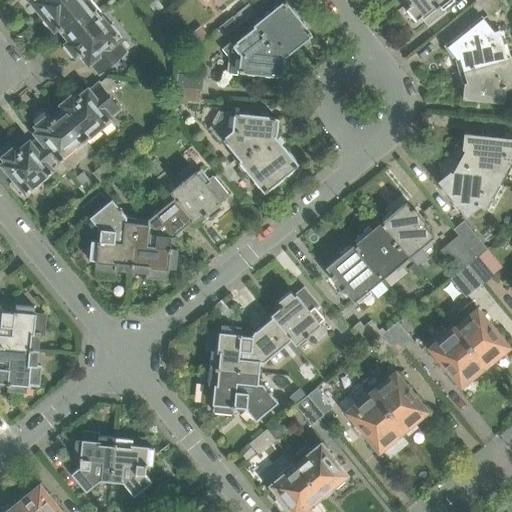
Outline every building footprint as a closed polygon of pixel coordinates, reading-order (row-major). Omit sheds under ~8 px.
[(42,16),(61,0),(31,0),(30,1),(40,14),(42,16)] [(67,38),(101,10),(93,0),(61,0),(42,16),(45,19),(44,20),(54,32),(58,28),(61,32),(62,32),(67,38)] [(157,0),(154,0),(148,5),(155,14),(164,7),(157,0)] [(454,1),(453,0),(407,0),(409,2),(408,3),(410,6),(406,9),(416,21),(421,17),(428,27),(445,13),(442,10),(454,1)] [(511,6),(511,4),(508,0),(477,0),(477,1),(488,15),(502,4),(507,10),(511,6)] [(310,33),(299,19),(300,18),(292,8),(291,9),(287,4),(286,4),(285,2),(284,3),(284,2),(252,27),(253,29),(270,48),(277,51),(279,49),(281,52),(284,49),(288,54),(299,45),(300,46),(310,38),(309,37),(311,36),(310,35),(311,34),(310,33)] [(247,4),(240,10),(247,19),(254,13),(247,4)] [(126,51),(118,40),(120,38),(121,39),(122,38),(112,25),(112,24),(101,10),(67,38),(70,41),(65,44),(75,56),(79,54),(82,57),(83,57),(89,64),(90,63),(96,69),(100,74),(126,51)] [(240,10),(235,14),(242,23),(247,19),(240,10)] [(226,36),(239,26),(232,17),(218,28),(226,36)] [(506,58),(497,31),(492,32),(482,19),(448,47),(455,56),(455,57),(459,72),(506,58)] [(155,22),(149,27),(157,36),(163,31),(155,22)] [(192,47),(211,33),(203,24),(185,38),(192,47)] [(288,54),(284,49),(281,52),(279,49),(277,51),(270,48),(253,29),(232,46),(229,43),(221,50),(228,59),(226,75),(238,76),(238,72),(239,72),(239,73),(241,73),(277,77),(279,77),(279,76),(281,76),(282,75),(282,74),(283,74),(285,61),(284,61),(284,60),(283,59),(288,54)] [(511,85),(511,79),(506,58),(459,72),(463,87),(464,87),(463,99),(503,103),(505,88),(511,85)] [(202,89),(203,77),(190,76),(190,71),(178,69),(176,87),(202,89)] [(110,118),(119,110),(106,95),(123,81),(105,80),(86,95),(84,94),(80,97),(80,96),(76,99),(73,96),(61,105),(60,110),(85,140),(89,137),(88,137),(97,130),(98,131),(97,132),(98,133),(113,121),(112,119),(111,120),(110,118)] [(200,101),(202,89),(176,87),(174,103),(186,104),(187,100),(200,101)] [(85,140),(60,110),(60,114),(55,118),(54,117),(50,120),(47,117),(35,127),(39,131),(36,134),(39,138),(60,163),(63,159),(62,157),(70,151),(73,155),(88,143),(85,140)] [(279,142),(274,136),(276,135),(276,134),(277,134),(278,121),(277,121),(277,120),(277,119),(275,119),(275,118),(273,117),(234,114),(232,115),(232,114),(221,113),(219,125),(211,132),(218,140),(223,136),(223,137),(224,138),(223,139),(224,140),(239,160),(260,144),(266,144),(268,146),(271,144),(274,147),(279,142)] [(511,159),(511,140),(464,135),(463,147),(462,147),(455,160),(497,184),(511,160),(511,159)] [(67,171),(60,163),(39,138),(30,145),(29,143),(26,146),(25,145),(17,152),(14,148),(2,158),(6,162),(0,167),(0,177),(8,187),(10,185),(20,197),(21,196),(20,195),(24,192),(25,193),(30,190),(29,189),(38,182),(44,190),(47,188),(48,187),(50,190),(58,183),(56,180),(67,171)] [(295,167),(297,166),(296,165),(297,164),(296,163),(297,162),(288,152),(288,153),(279,142),(274,147),(271,144),(268,146),(266,144),(260,144),(239,160),(240,161),(239,162),(263,192),(264,192),(265,192),(267,191),(272,187),(273,188),(283,180),(282,179),(295,168),(295,167)] [(228,195),(214,177),(210,181),(200,168),(195,172),(194,171),(183,180),(179,183),(179,184),(175,187),(172,184),(173,183),(165,173),(166,172),(156,159),(154,161),(146,151),(140,156),(147,166),(174,198),(192,222),(193,221),(194,222),(202,216),(203,216),(206,214),(209,218),(221,208),(217,203),(228,195)] [(231,168),(239,162),(236,159),(229,165),(231,168)] [(229,165),(224,160),(216,167),(223,175),(231,168),(229,165)] [(484,209),(497,185),(497,184),(455,160),(447,174),(448,175),(438,181),(466,215),(478,206),(484,209)] [(237,176),(231,168),(223,175),(229,182),(237,176)] [(128,180),(119,170),(109,179),(118,189),(128,180)] [(95,187),(82,172),(74,179),(86,194),(95,187)] [(131,273),(135,224),(125,223),(126,217),(112,200),(108,202),(100,192),(82,207),(90,217),(89,218),(98,228),(97,228),(98,230),(100,230),(99,241),(97,241),(97,242),(96,242),(91,242),(89,260),(94,261),(96,262),(96,263),(115,265),(114,271),(131,273)] [(174,236),(192,222),(174,198),(165,205),(161,205),(156,207),(153,209),(151,213),(150,218),(147,220),(147,226),(135,224),(131,273),(149,274),(149,268),(168,269),(168,268),(170,268),(175,268),(177,249),(172,249),(171,249),(171,247),(169,247),(170,237),(172,237),(172,236),(174,236)] [(433,237),(427,230),(424,225),(425,223),(414,210),(413,210),(412,209),(411,210),(405,203),(393,213),(391,211),(382,219),(383,221),(382,222),(383,224),(382,225),(408,257),(433,237)] [(478,240),(463,222),(454,230),(459,235),(476,257),(486,249),(478,240)] [(408,257),(382,225),(381,223),(380,223),(365,235),(364,234),(355,242),(356,243),(355,244),(355,245),(356,246),(355,247),(381,279),(408,257)] [(476,257),(459,235),(440,251),(458,272),(476,257)] [(381,279),(355,247),(353,246),(350,248),(349,246),(339,254),(341,256),(325,268),(332,275),(331,276),(332,278),(331,278),(342,292),(343,291),(343,292),(341,294),(346,300),(349,297),(353,302),(381,279)] [(466,297),(492,275),(476,257),(458,272),(450,279),(466,297)] [(423,275),(414,264),(409,269),(418,280),(423,275)] [(323,320),(314,308),(318,305),(305,289),(301,292),(300,291),(294,296),(290,292),(278,301),(281,305),(278,308),(279,308),(270,315),(271,316),(295,345),(305,337),(305,338),(309,335),(308,334),(320,325),(319,324),(323,320)] [(510,348),(478,309),(477,308),(476,309),(470,302),(463,308),(468,315),(453,327),(486,369),(496,360),(496,359),(510,348)] [(33,333),(35,314),(34,314),(34,312),(34,307),(15,305),(15,310),(14,310),(14,311),(13,311),(13,313),(3,312),(3,310),(1,307),(1,308),(0,306),(0,347),(38,351),(40,333),(33,333)] [(338,314),(330,320),(341,333),(348,327),(338,314)] [(295,345),(271,316),(271,317),(272,318),(256,331),(255,331),(253,333),(253,335),(251,334),(251,336),(241,335),(241,334),(240,334),(240,332),(239,332),(240,327),(221,325),(221,330),(220,330),(220,332),(219,332),(217,351),(210,350),(209,367),(260,373),(261,362),(266,363),(269,360),(272,360),(276,359),(280,357),(282,353),(283,349),(287,346),(295,356),(300,352),(295,345)] [(379,331),(371,321),(367,325),(378,338),(384,333),(381,330),(379,331)] [(378,338),(367,325),(363,327),(360,322),(350,330),(365,348),(378,338)] [(412,342),(398,325),(397,323),(388,330),(403,349),(412,342)] [(486,369),(453,327),(435,341),(430,335),(422,340),(428,347),(427,349),(460,388),(474,376),(475,377),(486,369)] [(403,349),(388,330),(384,333),(378,338),(393,357),(403,349)] [(28,386),(30,367),(36,367),(38,351),(0,347),(0,382),(6,383),(6,384),(7,384),(7,386),(7,391),(26,392),(26,388),(27,388),(27,385),(28,386)] [(428,412),(395,372),(394,372),(389,365),(385,369),(391,376),(370,392),(403,433),(405,431),(407,433),(415,426),(414,424),(428,412)] [(278,403),(268,391),(263,384),(259,384),(260,373),(209,367),(207,385),(213,385),(211,404),(213,404),(213,406),(213,411),(231,413),(231,408),(244,409),(255,423),(278,403)] [(331,408),(316,389),(306,397),(321,416),(331,408)] [(403,433),(370,392),(350,409),(344,402),(340,405),(346,412),(345,412),(356,425),(353,428),(360,437),(363,434),(378,453),(403,433)] [(321,416),(306,397),(296,405),(311,424),(321,416)] [(258,456),(276,441),(266,430),(249,445),(258,456)] [(111,482),(115,438),(98,436),(98,442),(81,440),(81,441),(80,441),(75,441),(73,458),(78,459),(79,459),(79,460),(80,460),(79,467),(71,474),(86,492),(99,480),(111,482)] [(144,473),(145,467),(146,467),(146,466),(147,466),(147,465),(152,466),(154,449),(149,448),(147,448),(147,447),(131,445),(132,440),(115,438),(111,482),(122,483),(134,496),(151,482),(145,473),(144,473)] [(320,445),(295,465),(321,497),(325,497),(329,493),(329,489),(346,475),(320,445)] [(274,467),(262,477),(270,486),(271,486),(278,495),(277,497),(287,509),(289,508),(291,511),(301,511),(321,497),(295,465),(282,476),(274,467)] [(59,511),(39,487),(28,496),(24,495),(20,499),(20,503),(18,504),(24,511),(59,511)] [(187,496),(168,511),(189,511),(195,506),(187,496)]
